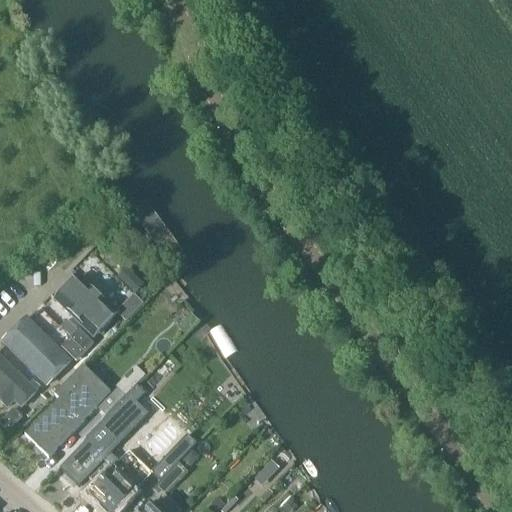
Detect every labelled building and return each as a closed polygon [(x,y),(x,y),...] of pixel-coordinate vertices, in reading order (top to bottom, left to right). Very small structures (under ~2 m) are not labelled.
[(139,234),(163,268),(169,269),(174,266),(175,260),(151,226),(145,225),(140,228),(139,234)] [(55,302),(93,338),(116,315),(78,278),(55,302)] [(3,344),(4,345),(46,387),(69,364),(26,321),(3,344)] [(78,333),(70,342),(81,353),(84,356),(87,353),(93,347),(78,333)] [(81,353),(70,342),(62,351),(64,353),(76,365),(84,356),(81,353)] [(0,403),(7,409),(14,402),(21,409),(35,395),(0,360),(0,403)] [(96,409),(106,419),(118,406),(145,378),(135,368),(109,394),(83,369),(54,398),(58,402),(24,437),(48,460),(96,409)] [(136,388),(105,420),(85,441),(86,442),(59,471),(78,489),(104,462),(114,472),(119,466),(110,457),(148,417),(137,405),(145,396),(136,388)] [(14,411),(1,425),(9,434),(23,419),(14,411)] [(150,475),(159,484),(178,465),(196,446),(186,437),(171,454),(150,475)] [(129,455),(120,465),(91,495),(104,507),(100,511),(101,511),(117,511),(152,477),(129,455)] [(152,492),(161,501),(187,474),(178,465),(159,484),(152,492)] [(254,481),(261,488),(270,479),(263,472),(254,481)] [(207,511),(208,511),(219,511),(224,507),(218,501),(207,511)] [(162,511),(163,511),(154,503),(145,511),(162,511)] [(283,511),(292,511),(295,510),(288,503),(281,511),(283,511)]
